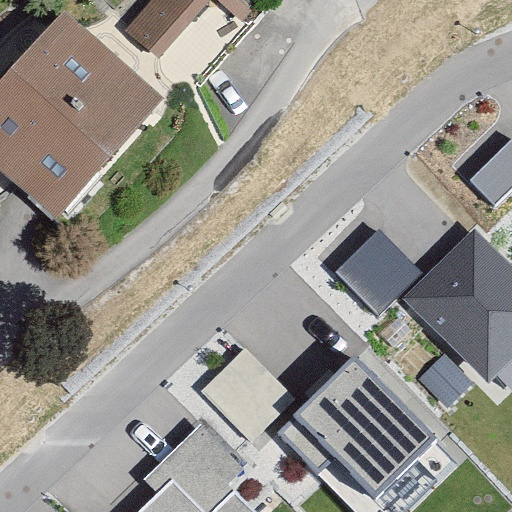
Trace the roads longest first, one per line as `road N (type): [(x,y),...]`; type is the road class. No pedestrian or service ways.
road 1 (residential): [(0,502),(448,81),(511,51)]
road 2 (residential): [(0,353),(193,206),(315,42),(325,0)]
